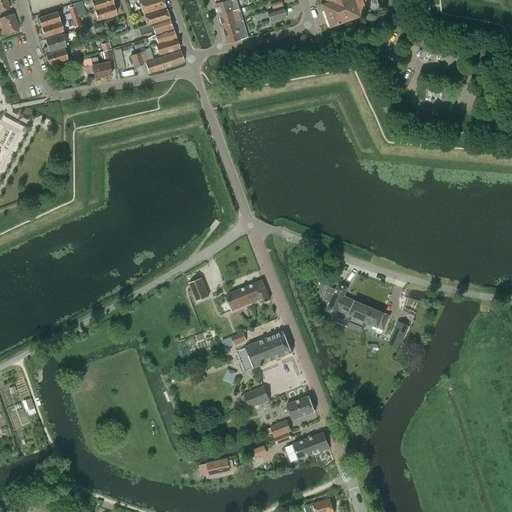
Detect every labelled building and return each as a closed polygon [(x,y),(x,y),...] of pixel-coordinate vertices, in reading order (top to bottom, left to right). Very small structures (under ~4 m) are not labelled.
[(6,0),(0,0),(0,11),(10,9),(6,0)] [(94,11),(113,5),(111,0),(94,0),(91,1),(94,11)] [(138,0),(144,17),(166,9),(162,0),(138,0)] [(236,0),(227,0),(215,4),(218,15),(233,11),(239,9),(238,5),(236,0)] [(376,0),(325,0),(326,3),(321,5),(329,27),(380,9),(376,0)] [(273,9),(282,6),(280,1),(271,4),(273,9)] [(116,14),(113,5),(94,11),(97,20),(116,14)] [(270,22),(285,17),(283,8),(267,13),(270,22)] [(166,9),(144,17),(147,25),(169,18),(166,9)] [(233,11),(218,15),(221,26),(240,20),(242,20),(239,9),(233,11)] [(41,28),(60,22),(57,12),(38,18),(41,28)] [(0,20),(5,35),(19,30),(13,14),(0,18),(0,20)] [(173,29),(169,18),(147,25),(138,28),(141,36),(154,32),(155,35),(173,29)] [(240,20),(221,26),(226,44),(247,38),(242,20),(240,20)] [(63,31),(60,22),(41,28),(44,37),(63,31)] [(95,32),(103,29),(101,23),(93,26),(95,32)] [(176,38),(173,29),(155,35),(153,36),(153,38),(156,38),(158,44),(176,38)] [(45,53),(66,47),(62,34),(45,39),(47,47),(43,48),(45,53)] [(180,48),(176,38),(158,44),(156,45),(159,55),(164,53),(180,48)] [(141,41),(133,43),(135,49),(143,47),(141,41)] [(100,45),(103,52),(110,49),(108,43),(100,45)] [(48,65),(67,59),(64,49),(45,55),(48,65)] [(104,62),(113,60),(111,49),(110,49),(103,52),(102,52),(104,62)] [(144,49),(130,55),(134,67),(144,63),(145,63),(149,61),(144,49)] [(149,73),(184,62),(181,51),(149,61),(145,63),(149,73)] [(103,77),(111,75),(109,63),(98,65),(97,57),(91,59),(95,80),(104,78),(103,77)] [(450,101),(451,92),(443,91),(442,100),(450,101)] [(323,274),(325,268),(317,265),(314,271),(323,274)] [(197,301),(209,296),(202,278),(190,283),(197,301)] [(262,303),(270,300),(270,299),(270,300),(262,280),(226,295),(233,311),(260,299),(262,303),(261,303),(262,303)] [(347,325),(362,331),(372,308),(344,296),(348,288),(339,284),(328,310),(336,314),(338,310),(351,315),(347,325)] [(372,308),(367,322),(383,330),(390,316),(372,308)] [(397,322),(391,336),(402,341),(409,327),(397,322)] [(292,353),(293,353),(284,331),(247,346),(256,368),(292,353)] [(235,345),(246,341),(243,333),(232,337),(235,345)] [(250,408),(269,400),(264,386),(244,394),(250,408)] [(316,411),(310,396),(287,405),(293,420),(316,411)] [(30,398),(24,400),(25,403),(28,411),(34,409),(34,408),(30,398)] [(287,420),(270,426),(274,437),(291,432),(287,420)] [(321,451),(330,448),(324,433),(294,444),(300,459),(314,454),(316,455),(320,453),(321,451)] [(254,449),(255,453),(257,456),(257,457),(267,453),(264,445),(254,449)] [(209,474),(230,470),(228,460),(207,464),(209,474)] [(314,503),(305,506),(306,511),(333,511),(334,511),(335,510),(334,507),(332,506),(330,499),(314,503)]
